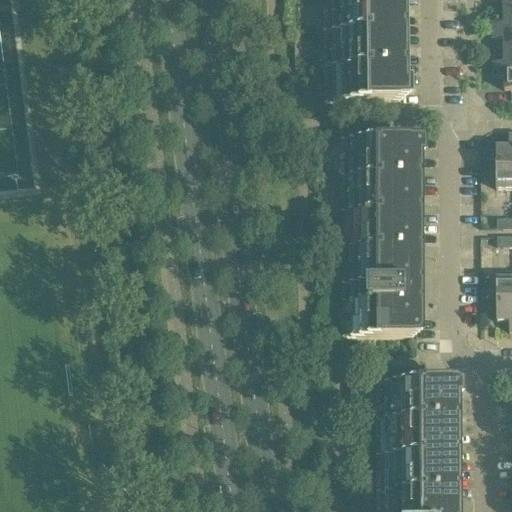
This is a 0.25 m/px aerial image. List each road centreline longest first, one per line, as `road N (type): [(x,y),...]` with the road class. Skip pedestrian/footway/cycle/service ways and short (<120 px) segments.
road 1 (secondary): [(166,0),(231,511)]
road 2 (secondary): [(268,511),(204,0)]
road 3 (residential): [(482,361),(470,317),(450,302),(448,141),(431,128),(431,0)]
road 4 (residential): [(484,511),(482,361)]
